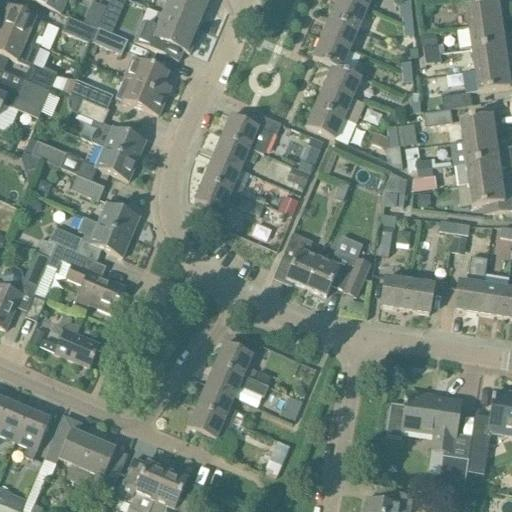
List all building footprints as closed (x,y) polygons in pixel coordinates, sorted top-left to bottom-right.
[(20,0),(60,17),(65,5),(63,4),(64,0),(20,0)] [(83,27),(97,33),(98,31),(111,0),(110,0),(107,10),(93,4),(83,27)] [(111,0),(98,31),(112,37),(127,2),(122,0),(111,0)] [(158,0),(169,4),(163,18),(196,32),(206,8),(187,0),(158,0)] [(338,0),(338,1),(366,13),(371,0),(338,0)] [(465,9),(468,31),(500,27),(498,15),(506,13),(504,0),(489,0),(490,6),(465,9)] [(366,13),(338,1),(330,21),(358,33),(366,13)] [(411,19),(410,5),(398,6),(399,20),(411,19)] [(0,26),(0,32),(35,47),(38,40),(41,41),(47,27),(35,22),(35,21),(7,10),(0,26)] [(133,46),(178,65),(182,54),(189,57),(199,33),(196,32),(163,18),(158,16),(152,29),(142,25),(133,46)] [(97,33),(83,27),(68,20),(61,35),(91,47),(97,33)] [(358,33),(330,21),(321,41),(349,53),(358,33)] [(456,33),(459,52),(471,50),(471,53),(511,47),(510,38),(502,39),(500,27),(468,31),(456,33)] [(413,32),(402,28),(404,40),(413,39),(413,32)] [(98,31),(97,33),(91,47),(88,55),(94,58),(98,49),(121,59),(128,44),(112,37),(98,31)] [(34,48),(35,47),(0,32),(0,58),(29,71),(30,69),(31,70),(39,51),(34,48)] [(420,38),(422,51),(434,49),(433,36),(420,38)] [(349,53),(321,41),(312,62),(332,71),(332,69),(340,73),(349,53)] [(471,53),(474,74),(506,70),(504,58),(511,56),(511,54),(511,47),(471,53)] [(422,51),(423,60),(440,57),(439,49),(422,51)] [(441,66),(440,57),(423,60),(424,69),(441,66)] [(124,81),(167,100),(170,90),(163,87),(168,76),(133,61),(124,81)] [(400,66),(401,75),(412,80),(411,65),(400,66)] [(24,84),(49,94),(51,90),(55,80),(31,70),(30,69),(29,71),(24,84)] [(332,69),(332,71),(323,90),(351,102),(360,81),(340,73),(332,69)] [(506,70),(474,74),(477,96),(511,91),(511,81),(508,82),(506,70)] [(412,80),(401,75),(402,86),(413,85),(412,80)] [(21,90),(0,81),(0,114),(3,108),(37,122),(49,94),(24,84),(21,90)] [(158,120),(167,100),(124,81),(131,84),(123,105),(158,120)] [(82,103),(106,113),(112,99),(75,83),(69,97),(82,103)] [(315,110),(343,122),(356,128),(364,108),(351,102),(323,90),(315,110)] [(448,113),(450,113),(471,110),(469,96),(465,96),(441,100),(443,114),(448,113)] [(106,113),(82,103),(76,118),(102,129),(108,114),(106,113)] [(420,107),(411,103),(411,106),(410,106),(410,117),(421,116),(420,108),(420,107)] [(315,110),(306,131),(347,149),(356,128),(343,122),(315,110)] [(443,114),(422,117),(422,118),(424,131),(449,128),(452,127),(450,113),(448,113),(443,114)] [(500,128),(499,118),(459,123),(459,126),(452,127),(449,128),(450,133),(448,134),(450,148),(462,146),(494,142),(492,129),(500,128)] [(230,119),(221,141),(257,156),(261,158),(270,137),(273,139),(278,127),(267,122),(263,133),(230,119)] [(387,141),(396,145),(397,138),(396,130),(385,131),(387,141)] [(103,151),(137,165),(145,145),(112,131),(103,151)] [(319,155),(323,146),(310,140),(306,149),(319,155)] [(212,162),(240,173),(244,162),(253,166),(257,156),(221,141),(212,162)] [(394,160),(396,145),(387,141),(388,151),(384,151),(386,165),(391,167),(394,160)] [(66,157),(30,142),(23,156),(30,159),(40,163),(60,172),(66,157)] [(503,152),(496,153),(494,142),(462,146),(450,148),(453,170),(465,168),(505,163),(503,152)] [(84,165),(95,170),(95,171),(128,186),(137,165),(103,151),(92,146),(84,165)] [(23,156),(20,163),(26,177),(33,180),(40,163),(30,159),(23,156)] [(235,185),(240,173),(212,162),(203,183),(239,198),(243,188),(235,185)] [(468,189),(500,185),(498,172),(506,171),(505,163),(465,168),(468,189)] [(313,169),(300,164),(296,172),(309,178),(313,169)] [(416,175),(432,172),(431,164),(415,166),(416,175)] [(439,172),(440,179),(452,178),(451,170),(439,172)] [(293,171),(288,183),(304,190),(309,178),(296,172),(293,171)] [(432,172),(416,175),(416,179),(417,183),(433,181),(432,172)] [(385,193),(384,198),(396,199),(395,211),(402,211),(405,183),(390,177),(384,192),(385,193)] [(104,190),(76,179),(70,193),(98,205),(104,190)] [(239,198),(203,183),(194,204),(222,216),(227,205),(235,208),(239,198)] [(348,188),(342,185),(341,187),(339,186),(333,202),(341,206),(348,188)] [(501,191),(500,185),(468,189),(471,211),(482,209),(484,218),(511,214),(511,211),(510,195),(502,196),(501,191)] [(396,199),(384,198),(383,210),(395,211),(396,199)] [(417,210),(426,210),(427,198),(417,198),(417,210)] [(284,200),(278,214),(292,220),(298,206),(284,200)] [(263,210),(241,201),(236,212),(259,221),(263,210)] [(83,221),(130,241),(139,221),(106,207),(97,227),(83,221)] [(392,236),(394,231),(396,222),(384,220),(381,220),(380,229),(379,235),(375,258),(388,260),(392,236)] [(130,241),(83,221),(77,234),(92,240),(89,247),(122,262),(130,241)] [(453,237),(455,228),(440,226),(439,235),(453,237)] [(455,228),(453,237),(467,239),(469,230),(455,228)] [(36,256),(50,261),(50,260),(49,260),(55,248),(76,257),(82,243),(54,231),(48,245),(41,242),(36,256)] [(499,241),(511,242),(511,233),(501,232),(499,241)] [(285,283),(305,291),(317,262),(306,258),(312,245),(310,245),(292,237),(289,245),(282,261),(293,266),(285,283)] [(466,242),(453,240),(451,256),(464,258),(466,242)] [(50,261),(46,269),(57,274),(60,265),(71,269),(65,281),(83,289),(75,307),(87,312),(90,305),(99,308),(97,312),(110,317),(112,314),(113,314),(124,291),(81,273),(86,262),(76,257),(55,248),(49,260),(50,260),(50,261)] [(317,262),(305,291),(326,300),(330,289),(343,294),(343,296),(355,301),(368,270),(334,255),(329,267),(317,262)] [(27,288),(36,292),(46,269),(50,261),(36,256),(23,285),(21,284),(22,281),(19,274),(12,271),(6,274),(3,281),(5,288),(9,289),(8,291),(0,287),(0,332),(5,334),(21,297),(22,293),(26,291),(27,288)] [(478,318),(486,263),(470,260),(466,286),(458,284),(453,314),(478,318)] [(486,263),(478,318),(502,322),(506,292),(483,288),(487,263),(486,263)] [(404,315),(409,284),(384,281),(380,311),(404,315)] [(433,288),(409,284),(404,315),(428,318),(433,288)] [(511,292),(506,292),(502,322),(511,323),(511,292)] [(46,304),(34,299),(24,321),(36,326),(46,304)] [(67,325),(54,357),(89,372),(99,348),(76,338),(79,331),(67,325)] [(31,344),(39,347),(43,338),(35,334),(31,344)] [(224,346),(215,368),(251,383),(255,374),(247,370),(252,358),(224,346)] [(251,383),(215,368),(206,389),(233,401),(238,390),(263,401),(268,391),(251,383)] [(254,384),(266,389),(270,379),(259,373),(254,384)] [(206,389),(197,410),(233,426),(237,416),(229,412),(233,401),(206,389)] [(469,453),(487,456),(490,436),(511,439),(511,397),(494,395),(490,420),(475,418),(469,453)] [(403,410),(392,409),(387,439),(400,441),(401,433),(421,436),(435,438),(432,453),(449,456),(451,441),(454,442),(457,426),(460,406),(406,398),(405,406),(403,406),(403,410)] [(0,427),(9,406),(0,401),(0,427)] [(302,406),(290,401),(282,419),(294,424),(302,406)] [(0,439),(16,446),(29,414),(9,406),(0,427),(0,439)] [(233,426),(197,410),(187,432),(215,444),(220,432),(229,436),(233,426)] [(50,423),(29,414),(16,446),(27,451),(23,460),(32,464),(36,455),(50,423)] [(56,469),(58,463),(71,469),(66,481),(75,485),(93,443),(71,434),(66,444),(55,439),(47,457),(44,464),(39,477),(45,479),(52,477),(56,469)] [(115,453),(93,443),(75,485),(84,489),(89,476),(102,482),(100,488),(111,493),(122,468),(110,463),(115,453)] [(288,450),(277,445),(263,477),(274,482),(281,468),(288,450)] [(467,462),(444,459),(440,496),(461,498),(462,492),(465,473),(467,462)] [(128,511),(130,511),(150,511),(154,505),(169,469),(155,463),(152,469),(146,466),(138,484),(126,478),(116,503),(130,508),(128,511)] [(150,511),(188,511),(191,506),(179,501),(187,483),(179,480),(181,475),(169,469),(154,505),(150,511)] [(0,490),(0,501),(7,505),(11,495),(0,490)] [(410,511),(413,500),(382,491),(380,504),(366,501),(363,511),(410,511)]
